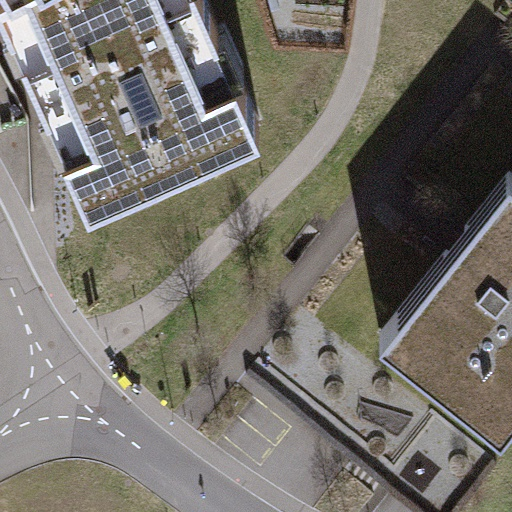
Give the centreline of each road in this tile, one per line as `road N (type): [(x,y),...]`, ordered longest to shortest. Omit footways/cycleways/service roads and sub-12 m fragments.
road 1 (residential): [(57,402),(232,511)]
road 2 (residential): [(0,247),(57,402)]
